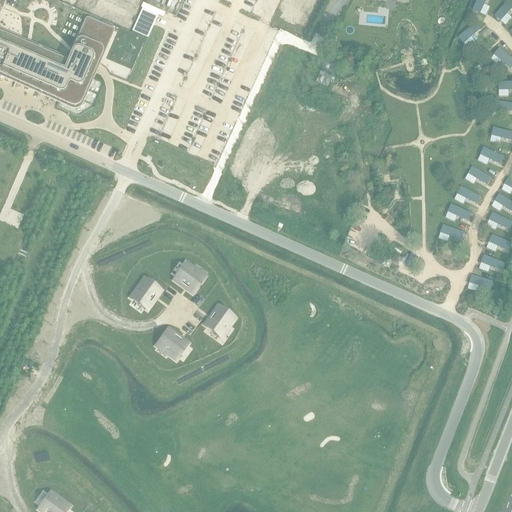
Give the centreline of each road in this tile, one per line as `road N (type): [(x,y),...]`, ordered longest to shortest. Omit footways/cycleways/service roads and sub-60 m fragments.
road 1 (unclassified): [(123,171),(471,331),(477,354),(432,477),(438,495),(473,511)]
road 2 (unclassified): [(0,115),(123,171)]
road 3 (residential): [(1,434),(50,362),(60,324)]
